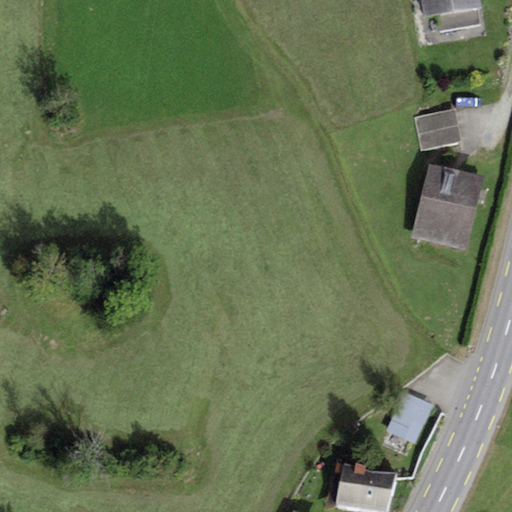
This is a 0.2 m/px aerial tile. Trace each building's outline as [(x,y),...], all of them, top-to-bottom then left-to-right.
[(486,0),(427,0),(432,26),(490,17),(486,0)] [(453,111),(416,119),(422,151),(459,143),(453,111)] [(478,180),(431,168),(414,234),(461,246),(478,180)] [(433,407),(404,395),(387,433),(416,446),(433,407)] [(393,511),(400,485),(352,474),(343,511),(346,511),(393,511)]
